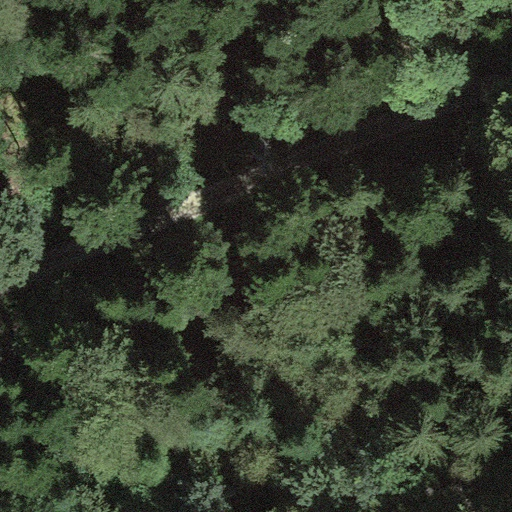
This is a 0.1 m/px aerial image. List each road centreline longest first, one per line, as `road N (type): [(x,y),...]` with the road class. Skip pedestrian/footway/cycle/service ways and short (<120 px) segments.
road 1 (track): [(0,281),(311,146),(511,74)]
road 2 (track): [(511,489),(372,511)]
